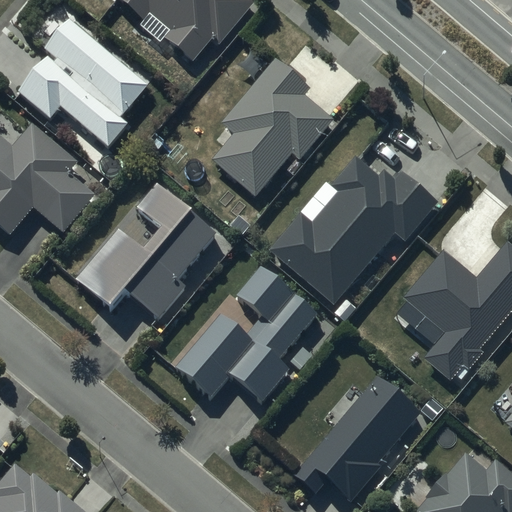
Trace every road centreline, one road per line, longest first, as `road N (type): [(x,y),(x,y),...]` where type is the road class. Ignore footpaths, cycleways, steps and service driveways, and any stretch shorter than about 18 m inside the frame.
road 1 (residential): [(0,329),(216,511)]
road 2 (secondary): [(511,117),(371,0)]
